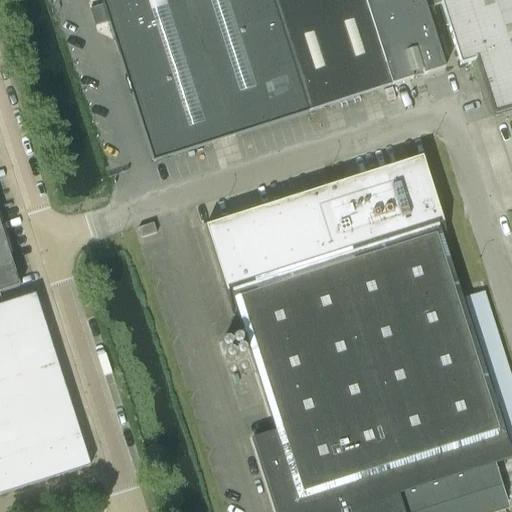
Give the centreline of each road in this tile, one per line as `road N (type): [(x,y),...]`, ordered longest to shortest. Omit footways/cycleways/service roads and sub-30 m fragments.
road 1 (unclassified): [(47,244),(454,115),(511,306)]
road 2 (unclassified): [(128,511),(47,244)]
road 3 (unclassified): [(47,244),(0,96)]
